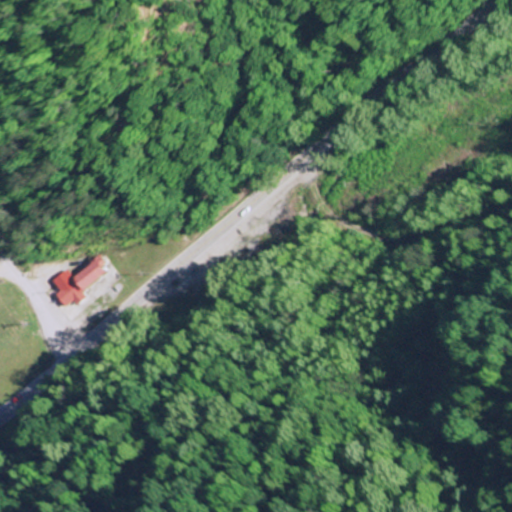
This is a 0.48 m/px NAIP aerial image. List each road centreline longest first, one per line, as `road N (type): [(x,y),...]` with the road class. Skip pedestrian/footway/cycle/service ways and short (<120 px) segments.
road 1 (secondary): [(0,413),(494,0)]
road 2 (residential): [(67,359),(0,259)]
